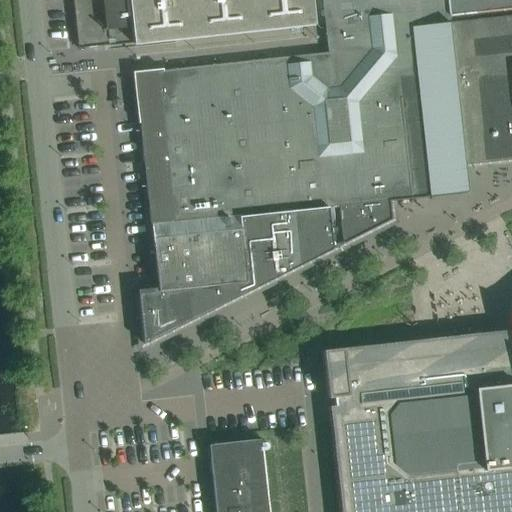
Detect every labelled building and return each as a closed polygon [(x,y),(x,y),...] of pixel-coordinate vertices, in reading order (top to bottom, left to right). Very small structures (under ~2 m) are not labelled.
[(72,0),(78,49),(109,46),(110,46),(109,33),(133,30),(135,47),(316,27),(313,0),(72,0)] [(287,85),(337,79),(342,78),(407,68),(418,76),(421,106),(423,122),(428,170),(464,166),(454,71),(449,25),(448,19),(448,18),(447,18),(447,17),(446,17),(444,17),(443,17),(442,17),(441,17),(438,18),(436,18),(434,19),(433,19),(432,20),(430,20),(429,12),(427,0),(389,0),(390,13),(394,49),(333,55),(334,59),(329,60),(328,54),(308,56),(286,58),(288,75),(286,75),(287,85)] [(322,0),(324,20),(328,54),(329,60),(334,59),(333,55),(394,49),(390,13),(389,0),(322,0)] [(511,0),(427,0),(429,12),(430,20),(432,20),(433,19),(434,19),(436,18),(438,18),(441,17),(442,17),(443,17),(444,17),(446,17),(447,17),(447,18),(448,18),(448,19),(511,12),(511,0)] [(511,18),(449,25),(454,71),(464,166),(511,160),(511,18)] [(407,68),(342,78),(337,79),(287,85),(286,75),(288,75),(286,58),(135,75),(151,228),(158,290),(139,292),(144,345),(190,322),(249,293),(288,273),(313,260),(333,250),(329,209),(339,208),(343,245),(392,220),(390,203),(421,199),(431,198),(428,170),(423,122),(421,106),(418,76),(407,68)] [(510,332),(324,352),(329,399),(329,400),(335,399),(336,407),(330,408),(341,511),(511,511),(511,335),(510,336),(510,332)] [(208,446),(215,511),(269,511),(261,441),(208,446)]
